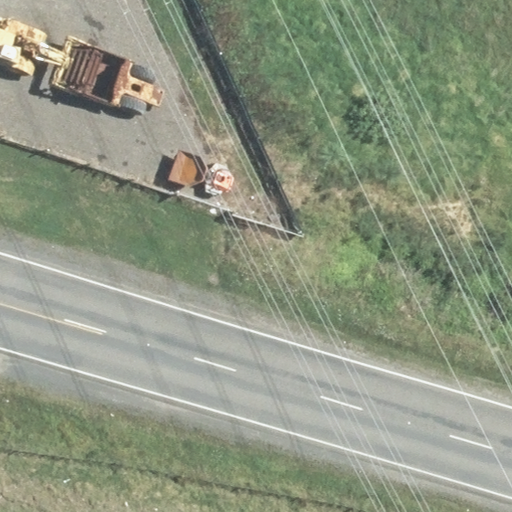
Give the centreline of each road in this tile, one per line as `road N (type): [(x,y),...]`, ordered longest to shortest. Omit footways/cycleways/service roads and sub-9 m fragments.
road 1 (tertiary): [(0,303),(511,455)]
road 2 (track): [(0,104),(135,141)]
